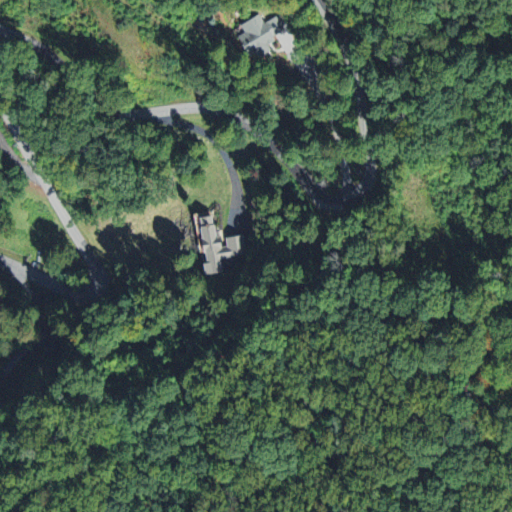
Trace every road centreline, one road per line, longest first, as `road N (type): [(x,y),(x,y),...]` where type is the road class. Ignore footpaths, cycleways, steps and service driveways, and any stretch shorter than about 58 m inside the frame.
road 1 (residential): [(0,25),(39,45),(101,108),(119,115),(216,106),(255,129),(315,197),(332,204),(358,194),(373,173),(363,113),(317,0)]
road 2 (residential): [(0,262),(75,296),(96,279),(0,104)]
